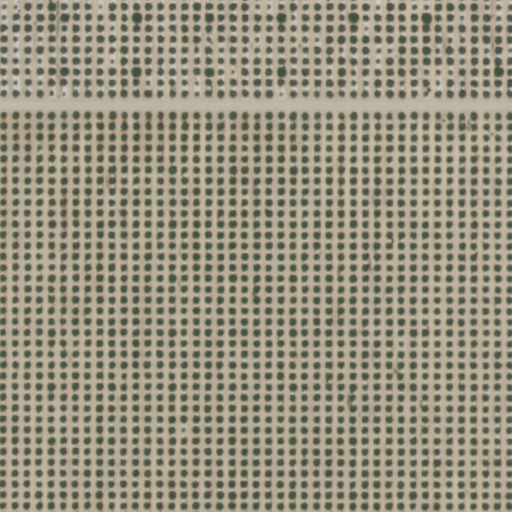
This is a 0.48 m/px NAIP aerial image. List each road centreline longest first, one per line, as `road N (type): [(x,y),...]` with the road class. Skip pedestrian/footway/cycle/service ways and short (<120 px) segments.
road 1 (residential): [(511,106),(0,103)]
road 2 (residential): [(42,0),(39,511)]
